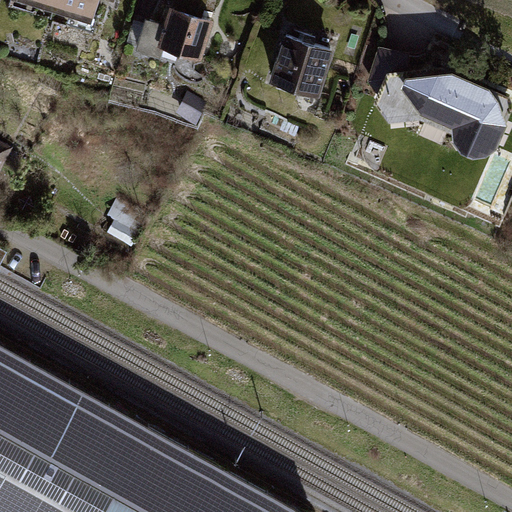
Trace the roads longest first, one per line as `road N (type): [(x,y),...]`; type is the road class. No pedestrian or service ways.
road 1 (residential): [(511,500),(0,221)]
road 2 (unclassified): [(394,0),(511,67)]
